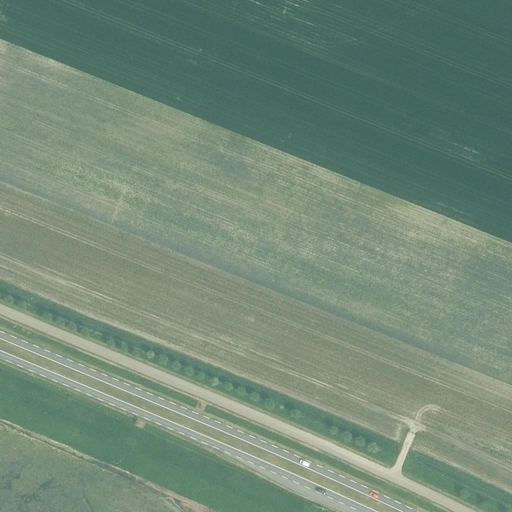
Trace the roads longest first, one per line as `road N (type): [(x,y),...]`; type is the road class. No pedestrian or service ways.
road 1 (unclassified): [(464,511),(0,308)]
road 2 (secondary): [(409,511),(0,334)]
road 3 (secondary): [(0,354),(368,511)]
